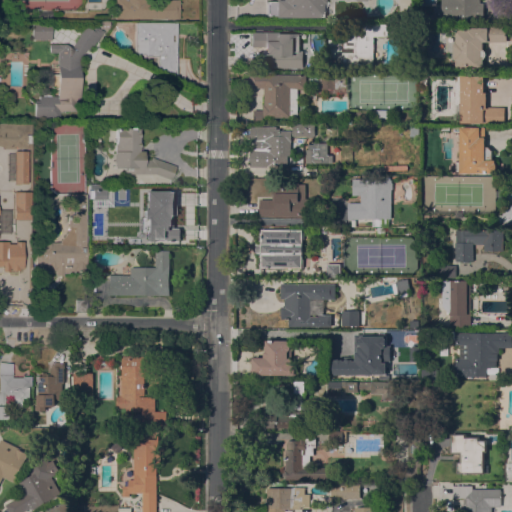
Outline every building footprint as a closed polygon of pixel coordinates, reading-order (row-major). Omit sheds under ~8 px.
[(78,0),(51,0),(16,0),(16,8),(78,9),(78,0)] [(178,0),(178,19),(115,19),(115,0),(178,0)] [(266,17),(266,1),(273,2),(273,0),(322,0),(322,1),(326,2),(325,16),(320,16),(320,18),(266,17)] [(50,22),(50,39),(31,39),(31,21),(50,22)] [(155,57),(142,57),(142,55),(133,55),(133,23),(176,23),(176,76),(170,76),(170,75),(155,69),(155,57)] [(374,64),(329,64),(329,38),(346,38),(346,24),(395,24),(395,28),(393,28),(394,32),(388,32),(388,36),(373,36),(374,64)] [(506,25),(506,41),(486,41),(483,41),(483,49),(484,49),(485,51),(485,52),(486,53),(485,56),(484,58),(484,69),(456,69),(455,59),(454,59),(453,57),(453,44),(454,43),(456,42),(456,29),(466,29),(466,27),(483,27),(483,25),(506,25)] [(34,95),(56,95),(56,87),(50,87),(50,74),(57,74),(57,53),(48,53),(48,44),(64,44),(70,48),(84,26),(90,30),(93,26),(102,31),(96,39),(91,36),(79,55),(79,111),(61,111),(61,119),(34,119),(34,103),(34,95)] [(274,34),(294,34),(294,51),(303,51),(303,68),(274,68),(274,55),(263,55),(263,41),(274,41),(274,34)] [(340,86),(340,87),(321,87),(313,87),(313,72),(323,72),(323,74),(335,74),(335,75),(346,74),(346,86),(340,86)] [(264,73),(264,74),(306,74),(305,89),(298,89),(297,116),(291,116),(291,117),(263,117),(263,122),(253,122),(253,110),(263,110),(263,104),(264,104),(264,88),(249,88),(249,73),(264,73)] [(460,75),(484,75),(484,92),(486,92),(486,107),(504,107),(504,122),(460,122),(460,75)] [(390,110),(390,118),(375,118),(375,109),(390,110)] [(277,126),(277,129),(280,129),(280,130),(293,130),(293,124),(314,124),(314,136),(293,136),(293,135),(291,135),(291,141),(290,156),(287,156),(287,166),(268,166),(267,167),(250,167),(250,149),(253,149),(253,142),(250,142),(250,126),(277,126)] [(124,174),(124,168),(113,168),(113,163),(112,163),(112,155),(113,155),(113,144),(114,144),(114,127),(120,127),(120,128),(138,128),(138,141),(141,141),(141,151),(143,151),(143,160),(149,160),(150,158),(175,166),(170,180),(154,174),(124,174)] [(459,173),(459,170),(456,170),(456,162),(460,162),(460,127),(485,127),(485,146),(487,146),(492,151),(492,160),(495,160),(495,163),(496,164),(496,169),(495,169),(495,173),(459,173)] [(328,142),(328,155),(333,155),(333,163),(315,163),(305,163),(305,149),(307,149),(307,142),(310,141),(310,144),(313,144),(313,142),(328,142)] [(26,184),(25,151),(12,151),(12,184),(26,184)] [(382,180),(382,177),(389,177),(389,179),(391,179),(391,182),(392,183),(392,188),(391,189),(391,218),(389,218),(389,226),(372,226),(372,219),(363,218),(363,220),(348,220),(348,203),(361,203),(361,195),(352,195),(352,180),(382,180)] [(305,198),(315,198),(315,216),(259,216),(259,199),(275,199),(275,194),(272,194),(272,182),(298,182),(298,184),(305,184),(305,198)] [(104,204),(90,205),(90,187),(104,187),(104,204)] [(149,195),(149,191),(167,191),(167,193),(168,193),(168,202),(167,202),(167,232),(164,232),(164,244),(137,244),(137,231),(147,231),(147,224),(139,224),(139,213),(120,212),(120,195),(149,195)] [(67,194),(85,194),(85,271),(69,271),(67,273),(62,273),(62,276),(54,276),(54,273),(49,273),(48,271),(35,272),(35,255),(34,255),(34,241),(49,241),(49,243),(59,243),(59,241),(67,230),(67,194)] [(511,204),(511,224),(500,224),(500,221),(498,221),(498,215),(503,215),(503,208),(510,208),(510,204),(511,204)] [(14,205),(22,205),(22,220),(14,220),(14,205)] [(302,229),(302,232),(304,232),(304,239),(302,239),(302,259),(303,259),(303,268),(260,267),(260,253),(255,253),(256,244),(260,244),(261,229),(302,229)] [(455,242),(456,242),(456,230),(503,229),(503,250),(484,251),(484,244),(473,244),(473,261),(455,261),(455,242)] [(0,241),(8,241),(8,242),(23,242),(22,266),(16,266),(16,269),(3,269),(3,267),(0,267),(0,241)] [(107,295),(107,275),(130,275),(130,267),(155,267),(156,250),(170,250),(170,295),(107,295)] [(341,263),(341,277),(327,277),(327,263),(341,263)] [(456,265),(456,277),(439,277),(439,265),(456,265)] [(398,292),(395,293),(393,283),(396,282),(395,280),(407,277),(410,292),(398,295),(398,292)] [(470,327),(449,327),(449,313),(449,312),(443,305),(443,281),(450,280),(470,280),(470,327)] [(335,283),(335,299),(325,299),(325,314),(332,314),(331,327),(288,326),(289,319),(280,319),(280,306),(285,306),(285,299),(280,299),(280,283),(335,283)] [(359,310),(359,326),(342,326),(341,310),(359,310)] [(511,347),(510,347),(499,347),(499,353),(497,353),(498,361),(496,361),(496,367),(491,367),(491,368),(486,368),(486,376),(455,377),(455,358),(459,358),(459,344),(455,344),(455,339),(445,339),(445,330),(456,330),(456,332),(469,332),(469,333),(510,333),(511,333),(511,347)] [(332,376),(332,358),(356,359),(356,351),(358,351),(358,339),(361,339),(361,336),(385,336),(385,339),(388,339),(388,376),(332,376)] [(253,375),(253,373),(251,373),(251,358),(253,358),(253,357),(264,357),(264,342),(266,342),(266,341),(292,341),(292,350),(291,350),(291,358),(294,361),(294,365),(296,365),(296,375),(253,375)] [(153,356),(153,357),(159,357),(159,375),(154,375),(154,377),(150,377),(150,375),(144,375),(144,397),(155,397),(155,411),(167,411),(167,416),(168,416),(168,420),(167,420),(167,425),(148,425),(148,423),(142,423),(142,416),(143,407),(140,407),(140,411),(133,411),(133,407),(131,407),(131,410),(126,410),(126,408),(116,408),(116,396),(119,396),(119,395),(121,395),(121,375),(122,375),(122,369),(120,369),(120,365),(122,365),(122,356),(153,356)] [(11,378),(21,377),(21,376),(30,376),(30,399),(24,399),(24,402),(23,402),(23,405),(11,405),(11,419),(0,419),(0,362),(11,364),(11,378)] [(64,383),(62,383),(62,398),(59,398),(59,400),(55,400),(55,406),(46,406),(47,410),(38,410),(37,380),(37,376),(40,376),(40,373),(51,373),(51,363),(65,362),(65,368),(64,368),(64,383)] [(438,369),(438,380),(421,380),(421,369),(438,369)] [(93,396),(74,396),(74,373),(93,373),(93,396)] [(384,380),(384,389),(393,389),(393,400),(382,400),(382,393),(371,392),(371,390),(361,389),(358,389),(358,392),(345,392),(345,387),(342,387),(341,395),(327,395),(328,381),(371,382),(371,380),(384,380)] [(305,392),(304,392),(304,404),(314,404),(315,427),(295,427),(295,429),(287,429),(287,427),(276,427),(276,428),(252,428),(252,411),(278,411),(278,415),(291,415),(291,381),(305,381),(305,392)] [(285,479),(285,478),(284,478),(283,477),(282,474),(283,473),(283,471),(284,470),(285,466),(285,449),(287,449),(287,440),(297,440),(297,431),(307,431),(307,440),(314,440),(313,455),(309,455),(309,467),(335,467),(334,480),(285,479)] [(343,431),(343,435),(345,435),(345,442),(343,442),(343,443),(332,443),(332,431),(343,431)] [(485,465),(489,465),(489,473),(485,473),(457,473),(457,461),(460,461),(460,453),(451,453),(451,433),(466,433),(466,436),(480,436),(480,439),(487,439),(487,452),(485,452),(485,465)] [(0,441),(1,439),(19,448),(18,449),(28,454),(14,482),(3,477),(0,483),(0,441)] [(157,511),(143,511),(143,492),(139,492),(139,493),(130,493),(130,496),(122,496),(122,492),(123,492),(123,485),(128,485),(128,479),(134,479),(134,474),(134,448),(136,448),(136,442),(147,442),(147,439),(158,439),(158,450),(160,450),(160,462),(157,462),(157,511)] [(32,510),(30,508),(22,511),(9,511),(5,504),(25,493),(19,482),(32,475),(29,471),(35,468),(34,466),(41,458),(45,464),(53,460),(59,470),(55,473),(56,475),(51,477),(57,487),(58,487),(61,494),(32,510)] [(331,498),(331,483),(360,483),(360,498),(331,498)] [(473,485),(473,488),(501,488),(501,506),(492,506),(492,511),(460,511),(460,504),(464,504),(464,498),(453,498),(453,485),(473,485)] [(266,511),(266,487),(293,487),(305,487),(305,494),(310,494),(310,507),(300,507),(300,509),(285,508),(285,510),(292,510),(292,511),(266,511)] [(45,511),(45,509),(49,509),(49,508),(53,508),(53,506),(58,506),(58,503),(68,503),(68,511),(45,511)]
